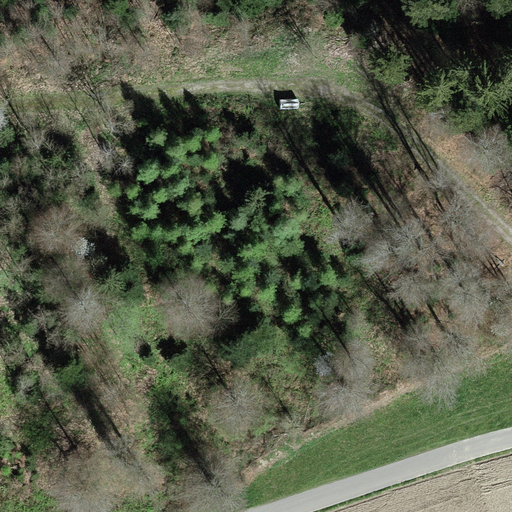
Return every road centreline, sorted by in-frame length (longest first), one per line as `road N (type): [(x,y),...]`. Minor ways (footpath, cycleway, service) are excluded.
road 1 (track): [(0,106),(229,86),(320,89),(369,106),(511,233)]
road 2 (unclassified): [(511,438),(277,511)]
